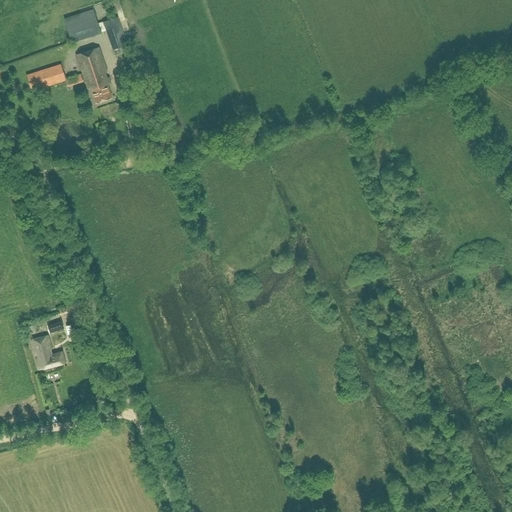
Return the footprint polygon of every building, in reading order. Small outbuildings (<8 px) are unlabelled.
[(106,29),(113,49),(126,45),(116,17),(98,23),(101,31),(106,29)] [(110,82),(99,47),(76,54),(88,89),(91,88),(96,102),(112,97),(107,83),(110,82)] [(65,79),(60,64),(27,75),(32,90),(65,79)] [(62,325),(75,320),(71,311),(59,315),(61,322),(47,327),(49,333),(63,328),(62,325)] [(53,354),(48,335),(31,339),(39,369),(65,362),(62,351),(53,354)]
